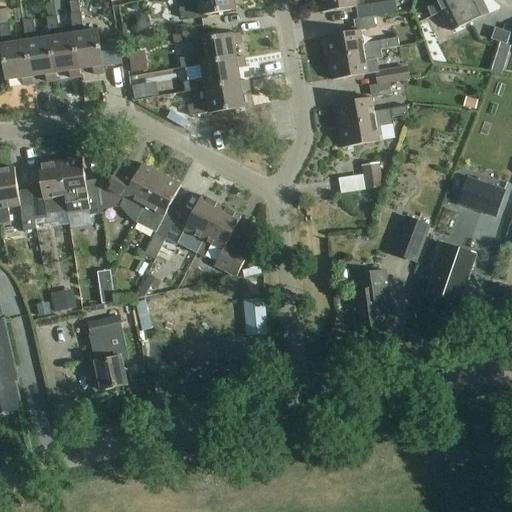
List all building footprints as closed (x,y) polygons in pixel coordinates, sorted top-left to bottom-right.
[(197,0),(198,6),(178,9),(180,19),(200,16),(201,17),(236,11),(233,0),(197,0)] [(318,0),(321,14),(357,8),(355,0),(318,0)] [(436,0),(442,12),(468,0),(436,0)] [(468,0),(442,12),(452,33),(488,16),(480,0),(468,0)] [(396,2),(358,8),(360,19),(397,12),(396,2)] [(45,17),(56,15),(54,4),(44,5),(45,17)] [(78,4),(69,5),(70,14),(80,12),(78,4)] [(74,34),(80,69),(94,67),(95,74),(105,73),(98,30),(83,32),(80,12),(70,14),(69,14),(73,34),(74,34)] [(151,26),(151,21),(149,21),(149,19),(143,14),(134,15),(129,21),(131,30),(137,35),(146,34),(150,28),(150,26),(151,26)] [(74,34),(73,34),(59,36),(56,15),(45,17),(49,37),(51,37),(56,73),(70,71),(72,78),(81,76),(80,69),(74,34)] [(440,17),(430,23),(438,40),(449,35),(440,17)] [(51,37),(49,37),(34,40),(31,19),(22,21),(25,41),(27,41),(32,76),(46,74),(47,81),(57,80),(56,73),(51,37)] [(27,41),(25,41),(12,43),(9,23),(0,24),(0,29),(2,44),(1,45),(7,80),(22,77),(24,85),(34,84),(32,76),(27,41)] [(490,40),(498,43),(502,32),(494,29),(490,40)] [(363,44),(361,32),(361,31),(325,37),(328,59),(400,47),(399,38),(363,44)] [(502,32),(498,43),(506,46),(510,34),(502,32)] [(185,34),(173,36),(174,44),(186,42),(185,34)] [(201,64),(236,59),(234,45),(242,43),(240,34),(197,41),(200,56),(180,59),(181,69),(201,66),(201,64)] [(400,47),(328,59),(332,81),(378,73),(376,60),(382,59),(381,51),(400,47)] [(149,71),(145,51),(127,54),(131,75),(149,71)] [(201,64),(201,66),(204,80),(184,83),(185,93),(205,90),(205,88),(240,82),(238,68),(246,67),(244,57),(236,59),(201,64)] [(504,62),(494,59),(491,68),(501,71),(504,62)] [(377,74),(378,85),(412,79),(410,68),(377,74)] [(205,88),(205,90),(207,102),(188,106),(190,116),(209,113),(209,114),(245,108),(242,92),(250,91),(248,81),(240,82),(205,88)] [(132,94),(133,103),(137,102),(140,102),(139,93),(132,94)] [(478,109),(480,101),(468,97),(466,106),(478,109)] [(340,126),(392,117),(408,114),(406,106),(374,112),(372,98),(336,104),(340,126)] [(392,117),(340,126),(344,148),(381,142),(379,129),(394,127),(392,117)] [(82,157),(60,160),(62,174),(65,195),(67,212),(68,213),(69,213),(70,216),(77,215),(90,213),(91,213),(91,216),(102,215),(102,211),(101,207),(98,184),(97,179),(85,181),(82,157)] [(42,188),(30,190),(35,221),(46,219),(46,216),(68,213),(67,212),(65,195),(62,174),(60,160),(38,164),(42,188)] [(112,177),(97,179),(98,184),(101,207),(102,211),(121,208),(132,222),(137,224),(138,223),(147,206),(144,205),(161,174),(142,164),(135,176),(118,167),(112,177)] [(364,167),(366,176),(367,189),(386,186),(382,164),(364,167)] [(35,221),(30,190),(18,192),(14,167),(0,169),(0,221),(0,222),(10,221),(8,206),(20,204),(23,229),(36,227),(35,221)] [(165,240),(180,211),(170,206),(181,185),(161,174),(144,205),(147,206),(138,223),(155,232),(144,253),(155,259),(165,240)] [(465,178),(456,203),(496,218),(505,192),(465,178)] [(180,211),(165,240),(176,246),(185,231),(195,236),(188,250),(196,254),(221,207),(201,196),(190,217),(180,211)] [(221,207),(196,254),(204,258),(211,245),(222,250),(214,266),(225,272),(239,278),(249,257),(236,251),(225,245),(240,217),(221,207)] [(418,265),(432,227),(407,218),(394,256),(418,265)] [(436,270),(427,295),(459,306),(476,257),(440,244),(439,248),(432,269),(436,270)] [(357,335),(382,331),(388,331),(383,301),(391,300),(387,271),(355,275),(357,291),(351,292),(357,335)] [(163,280),(148,273),(144,281),(136,297),(146,296),(151,285),(158,289),(163,280)] [(73,290),(51,295),(55,313),(77,308),(73,290)] [(114,290),(101,292),(102,303),(115,301),(114,290)] [(265,297),(245,300),(249,336),(269,333),(265,297)] [(144,304),(132,307),(140,334),(152,331),(144,304)] [(103,321),(89,324),(91,336),(123,329),(120,319),(120,318),(120,317),(103,321)] [(0,414),(24,409),(19,383),(21,382),(7,320),(0,321),(0,414)] [(123,329),(91,336),(95,351),(93,351),(101,391),(128,385),(123,360),(129,359),(123,329)] [(248,371),(249,352),(242,352),(242,344),(184,342),(183,377),(213,378),(213,370),(248,371)]
